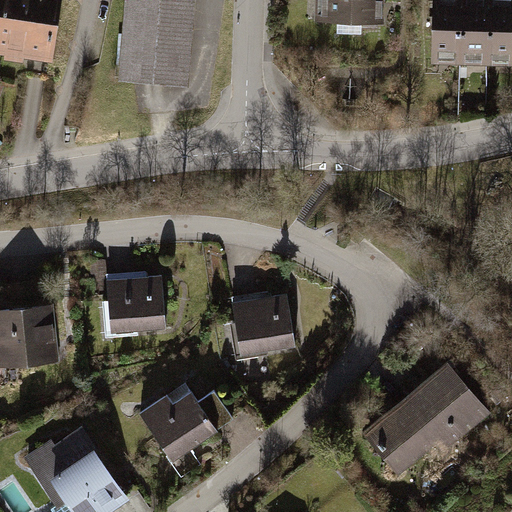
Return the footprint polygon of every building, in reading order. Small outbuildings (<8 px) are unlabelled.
[(0,0),(0,47),(50,55),(58,0),(0,0)] [(127,0),(121,79),(186,85),(193,0),(127,0)] [(321,0),(321,20),(381,22),(382,0),(321,0)] [(434,0),(433,57),(460,57),(461,0),(434,0)] [(461,0),(460,57),(487,58),(488,0),(461,0)] [(511,0),(488,0),(487,58),(511,58),(511,0)] [(107,279),(111,330),(166,326),(162,275),(107,279)] [(233,301),(241,352),(295,343),(287,293),(233,301)] [(0,360),(55,355),(50,305),(0,309),(0,360)] [(394,441),(409,459),(446,428),(453,437),(485,410),(451,369),(371,436),(381,449),(386,446),(394,441)] [(141,412),(170,455),(195,438),(198,442),(218,429),(217,428),(234,417),(216,390),(200,400),(193,391),(174,403),(168,394),(141,412)] [(52,506),(55,511),(94,511),(99,509),(100,511),(104,511),(126,497),(98,455),(100,454),(83,429),(56,447),(52,442),(28,458),(58,502),(52,506)] [(423,511),(413,500),(400,511),(423,511)]
